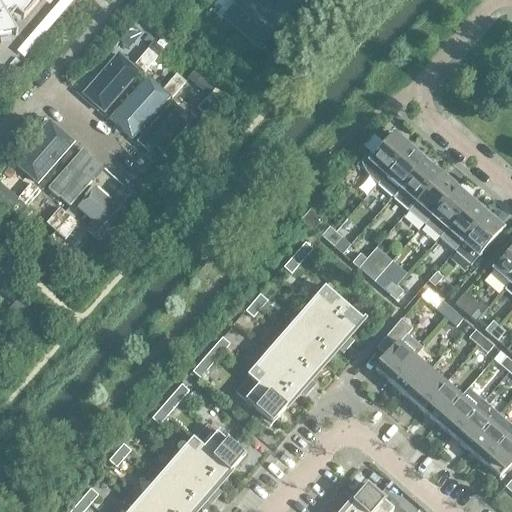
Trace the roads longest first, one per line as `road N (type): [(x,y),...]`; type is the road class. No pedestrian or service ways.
road 1 (residential): [(511,190),(405,99),(496,0)]
road 2 (residential): [(448,511),(357,437),(330,442),(271,511)]
road 3 (residential): [(0,134),(38,93),(120,162)]
